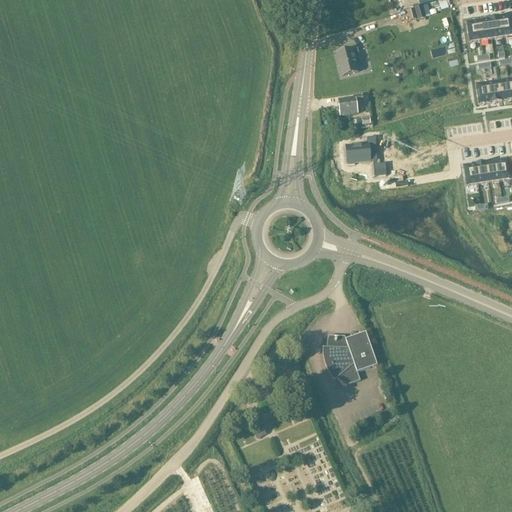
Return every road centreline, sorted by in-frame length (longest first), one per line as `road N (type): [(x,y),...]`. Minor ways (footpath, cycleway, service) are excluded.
road 1 (unclassified): [(0,456),(97,406),(136,375),(189,315),(238,219),(258,222)]
road 2 (secondary): [(18,511),(125,450),(176,406),(223,346),(271,262)]
road 3 (unclassified): [(295,307),(249,356),(178,460),(121,511)]
road 4 (residential): [(511,316),(348,252)]
road 5 (residential): [(511,136),(453,144),(450,176),(380,186)]
road 6 (secondary): [(289,202),(306,62)]
